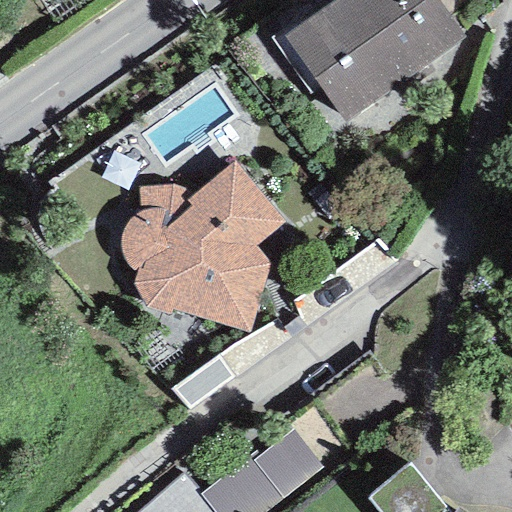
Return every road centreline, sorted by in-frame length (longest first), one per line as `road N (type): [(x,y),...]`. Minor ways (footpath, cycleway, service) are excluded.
road 1 (residential): [(511,16),(453,148),(398,223),(42,511)]
road 2 (secondary): [(174,0),(0,124)]
